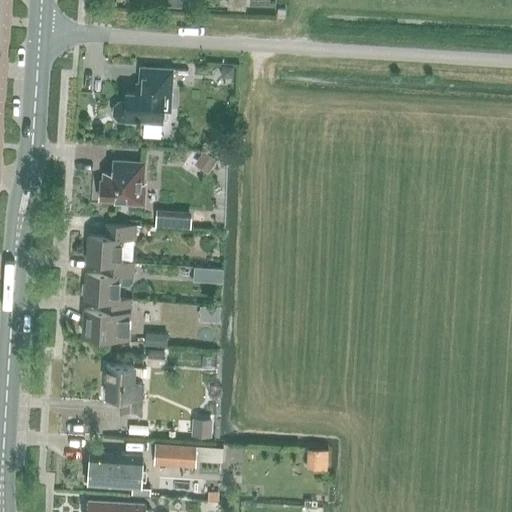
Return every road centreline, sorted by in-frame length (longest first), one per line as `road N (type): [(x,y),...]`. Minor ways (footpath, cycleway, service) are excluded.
road 1 (tertiary): [(4,511),(15,239)]
road 2 (tertiary): [(31,161),(41,0)]
